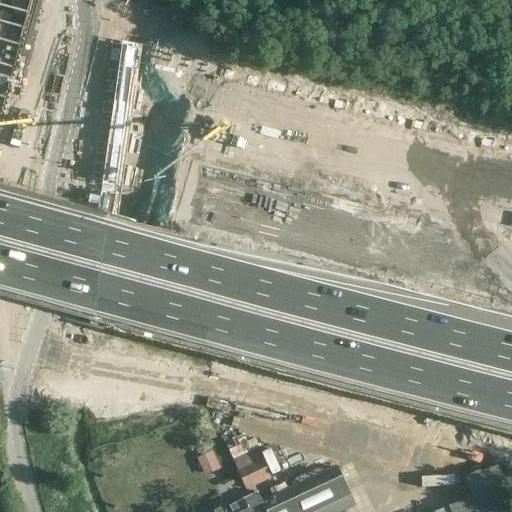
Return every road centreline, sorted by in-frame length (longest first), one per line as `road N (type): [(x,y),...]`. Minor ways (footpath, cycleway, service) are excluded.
road 1 (motorway): [(511,200),(0,54)]
road 2 (motorway): [(0,133),(511,271)]
road 3 (motorway): [(0,219),(511,353)]
road 4 (unclassified): [(33,511),(13,441),(10,258),(67,0)]
